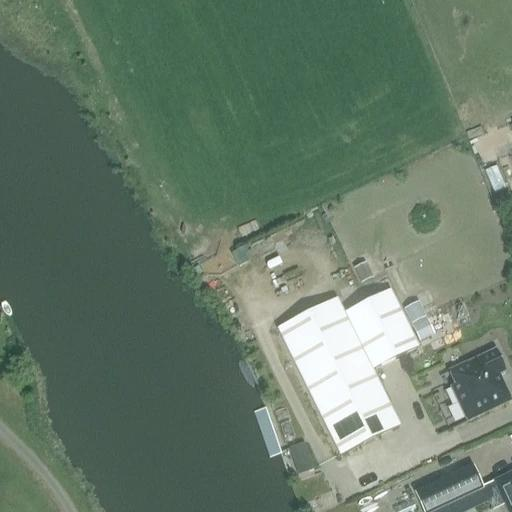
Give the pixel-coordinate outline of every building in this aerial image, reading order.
[(362,285),(372,280),(366,265),(355,271),(362,285)] [(205,275),(199,267),(192,273),(198,280),(205,275)] [(418,350),(411,335),(390,293),(342,316),(336,303),(278,331),(339,457),(399,427),(372,372),(418,350)] [(411,325),(422,320),(416,306),(405,310),(411,325)] [(429,336),(422,320),(411,325),(418,341),(429,336)] [(454,387),(450,389),(467,423),(511,402),(499,376),(506,373),(495,351),(467,365),(466,364),(448,373),(454,387)] [(305,444),(289,450),(299,476),(314,471),(305,444)] [(414,493),(422,511),(434,511),(480,491),(469,467),(414,493)] [(506,511),(511,511),(511,474),(493,483),(506,511)]
